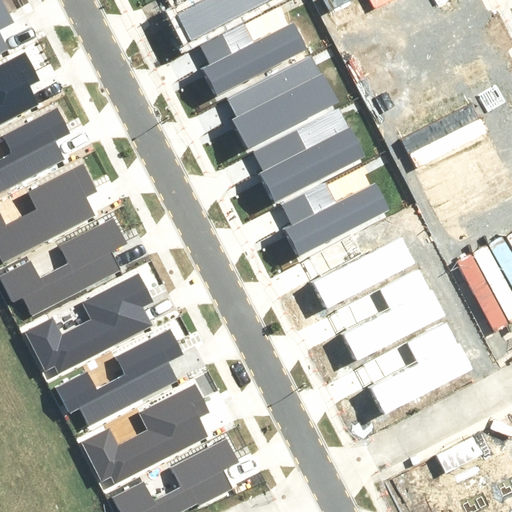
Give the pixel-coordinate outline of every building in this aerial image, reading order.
[(0,0),(0,45),(4,43),(0,35),(0,29),(17,21),(5,0),(0,0)] [(173,0),(176,6),(172,8),(189,41),(267,0),(173,0)] [(199,43),(207,59),(203,61),(220,94),(309,47),(294,19),(253,40),(242,20),(199,43)] [(0,116),(32,100),(25,88),(44,78),(30,50),(0,64),(0,116)] [(233,118),(248,148),(338,103),(314,56),(229,98),(238,116),(233,118)] [(0,190),(60,160),(54,148),(73,138),(58,110),(0,139),(9,158),(0,162),(0,190)] [(254,153),(263,169),(258,171),(276,204),(365,157),(350,129),(308,150),(298,130),(254,153)] [(0,256),(2,260),(87,217),(80,204),(99,195),(85,166),(26,196),(36,215),(3,232),(0,225),(0,256)] [(280,207),(288,223),(284,225),(301,257),(390,211),(375,182),(334,204),(323,184),(280,207)] [(0,275),(0,281),(14,309),(26,303),(31,312),(116,269),(109,257),(128,247),(114,219),(55,249),(65,267),(32,284),(22,265),(0,275)] [(308,262),(317,278),(312,280),(329,313),(419,266),(404,238),(362,259),(352,239),(308,262)] [(393,308),(343,335),(357,361),(444,315),(420,272),(384,291),(393,308)] [(42,322),(22,332),(41,370),(53,364),(56,371),(139,329),(131,312),(146,305),(134,281),(72,312),(78,323),(50,337),(42,322)] [(416,363),(365,390),(380,416),(466,369),(443,327),(407,346),(416,363)] [(58,389),(75,420),(86,414),(91,424),(176,381),(170,368),(189,359),(174,330),(116,360),(125,379),(93,395),(83,376),(58,389)] [(82,446),(99,477),(110,471),(115,481),(200,438),(194,425),(213,416),(198,387),(140,417),(149,436),(117,453),(107,433),(82,446)] [(133,483),(103,499),(110,511),(182,511),(224,490),(217,475),(230,468),(215,441),(154,474),(163,489),(142,500),(133,483)]
